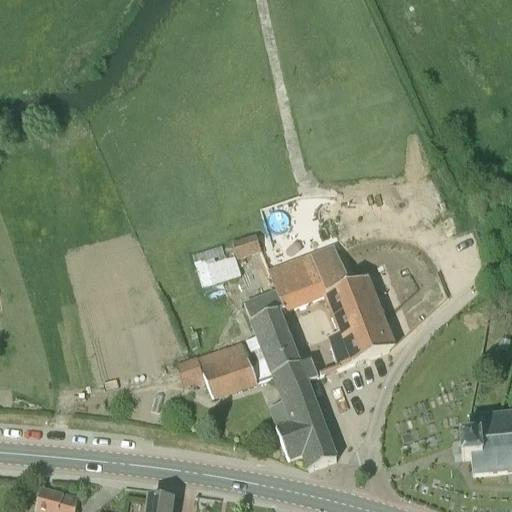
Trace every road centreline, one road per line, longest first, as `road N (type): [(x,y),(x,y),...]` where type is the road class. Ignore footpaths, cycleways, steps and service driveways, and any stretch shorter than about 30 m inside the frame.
road 1 (secondary): [(330,500),(181,472),(0,453)]
road 2 (residential): [(367,458),(402,365),(472,293),(511,269)]
